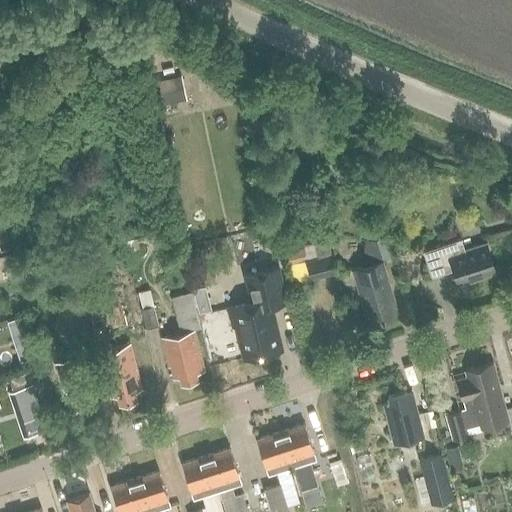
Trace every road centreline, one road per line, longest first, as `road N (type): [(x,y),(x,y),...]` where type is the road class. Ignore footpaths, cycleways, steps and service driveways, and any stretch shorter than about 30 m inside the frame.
road 1 (residential): [(0,482),(511,313)]
road 2 (residential): [(511,138),(188,0)]
